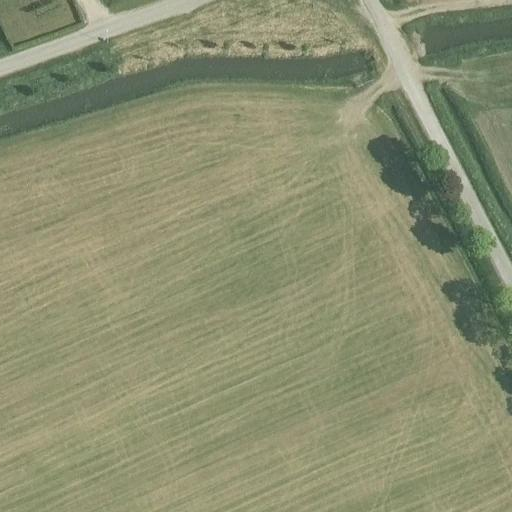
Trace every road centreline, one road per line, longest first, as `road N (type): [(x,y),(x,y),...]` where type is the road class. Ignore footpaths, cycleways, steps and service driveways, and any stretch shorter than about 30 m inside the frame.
road 1 (unclassified): [(511,283),(365,0)]
road 2 (unclassified): [(0,73),(219,0)]
